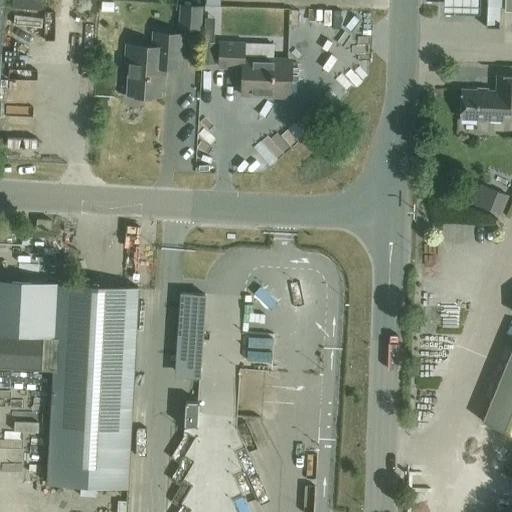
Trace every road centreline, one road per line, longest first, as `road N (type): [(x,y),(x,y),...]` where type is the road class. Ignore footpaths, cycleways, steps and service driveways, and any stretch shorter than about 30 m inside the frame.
road 1 (unclassified): [(379,211),(0,194)]
road 2 (tertiary): [(380,511),(390,260),(379,211)]
road 3 (unknown): [(511,279),(450,420),(425,439),(383,452)]
road 4 (tertiary): [(379,211),(407,0)]
